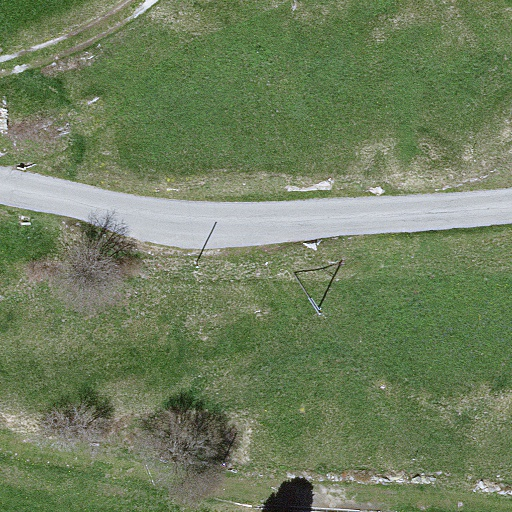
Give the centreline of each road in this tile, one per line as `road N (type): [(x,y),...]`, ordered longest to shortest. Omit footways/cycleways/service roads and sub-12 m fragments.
road 1 (unclassified): [(511,212),(269,228),(49,209),(0,192)]
road 2 (track): [(0,66),(73,36),(131,0)]
